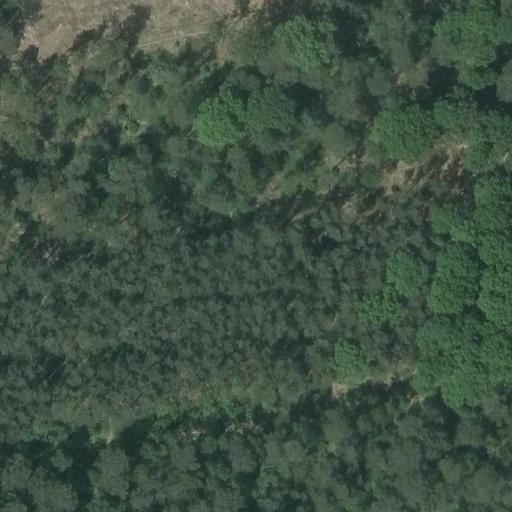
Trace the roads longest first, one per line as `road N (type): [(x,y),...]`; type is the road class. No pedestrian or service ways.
road 1 (track): [(0,472),(511,383)]
road 2 (track): [(317,0),(0,58)]
